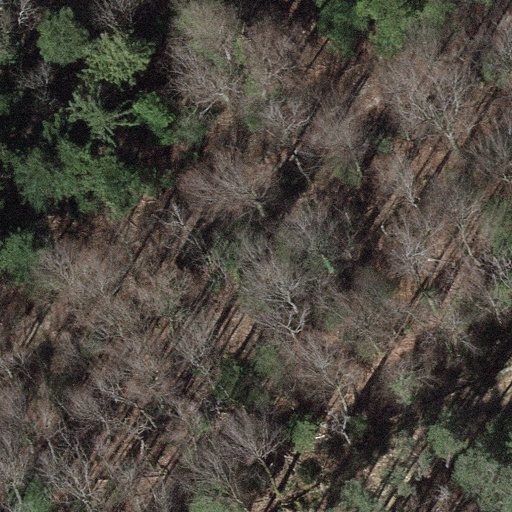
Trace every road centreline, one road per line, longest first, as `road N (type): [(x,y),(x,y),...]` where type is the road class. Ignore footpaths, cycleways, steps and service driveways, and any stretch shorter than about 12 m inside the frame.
road 1 (track): [(0,359),(511,10)]
road 2 (track): [(511,379),(330,511)]
